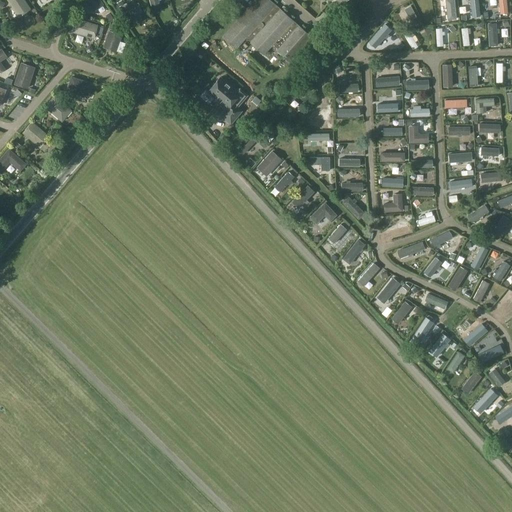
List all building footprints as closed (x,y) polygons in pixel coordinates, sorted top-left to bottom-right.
[(30,9),(23,0),(8,0),(19,16),(30,9)] [(104,5),(100,0),(84,0),(93,13),(104,5)] [(149,0),(146,1),(153,20),(160,17),(153,0),(149,0)] [(272,0),(255,0),(222,37),(236,49),(241,45),(245,48),(250,43),(264,55),(272,47),(290,63),(314,36),(277,4),(272,0)] [(348,0),(329,0),(339,10),(348,0)] [(445,0),(447,20),(456,19),(453,0),(445,0)] [(498,3),(499,23),(507,23),(506,3),(498,3)] [(131,10),(124,12),(132,32),(139,29),(131,10)] [(403,18),(410,34),(420,30),(412,14),(403,18)] [(97,26),(76,19),(72,32),(93,38),(97,26)] [(498,30),(496,30),(496,24),(488,24),(489,46),(497,46),(496,33),(498,33),(498,30)] [(121,36),(109,31),(103,47),(116,51),(121,36)] [(469,36),(462,37),(463,55),(470,54),(469,36)] [(437,56),(444,55),(443,37),(436,38),(437,56)] [(27,88),(34,68),(22,64),(15,84),(27,88)] [(496,72),(497,92),(504,91),(503,71),(496,72)] [(71,77),(67,90),(87,96),(91,84),(71,77)] [(226,109),(221,115),(231,123),(241,111),(237,107),(247,95),(240,89),(237,92),(220,77),(208,92),(219,102),(220,104),(226,109)] [(481,90),(481,77),(469,77),(469,91),(481,90)] [(300,80),(285,96),(291,102),(306,85),(300,80)] [(428,82),(406,82),(406,91),(428,90),(428,82)] [(54,97),(46,107),(62,121),(71,110),(54,97)] [(493,98),(475,100),(476,113),(483,113),(483,106),(493,105),(493,98)] [(322,108),(309,123),(316,128),(328,113),(322,108)] [(457,116),(467,116),(467,108),(445,109),(445,117),(451,117),(451,123),(457,123),(457,116)] [(32,123),(23,133),(40,147),(48,136),(32,123)] [(427,134),(417,135),(417,126),(409,126),(409,143),(427,142),(427,134)] [(222,137),(226,141),(235,132),(231,128),(222,137)] [(383,138),(384,151),(402,149),(401,136),(383,138)] [(254,142),(238,155),(243,162),(259,148),(254,142)] [(307,152),(327,151),(327,142),(307,142),(307,152)] [(339,142),(339,150),(357,149),(357,142),(339,142)] [(0,159),(0,167),(2,169),(9,161),(20,170),(25,164),(9,149),(0,159)] [(266,176),(281,160),(272,151),(257,168),(266,176)] [(380,152),(380,161),(401,161),(401,152),(380,152)] [(320,166),(320,170),(329,170),(329,156),(310,156),(310,166),(320,166)] [(432,160),(423,160),(423,158),(420,158),(420,160),(411,160),(411,168),(432,168),(432,160)] [(2,179),(12,184),(17,176),(6,170),(2,179)] [(288,180),(274,193),(281,201),(295,188),(288,180)] [(342,191),(363,191),(363,183),(342,183),(342,191)] [(291,202),(298,209),(314,192),(307,185),(291,202)] [(384,212),(402,211),(401,194),(393,194),(393,203),(384,204),(384,212)] [(310,217),(316,223),(324,215),(330,220),(336,215),(325,203),(310,217)] [(500,216),(511,212),(511,203),(498,209),(500,216)] [(472,231),(489,223),(485,214),(468,223),(472,231)] [(505,226),(509,220),(503,216),(492,233),(498,237),(503,229),(505,230),(507,227),(505,226)] [(336,258),(353,242),(342,231),(326,246),(336,258)] [(439,244),(452,238),(449,231),(431,240),(434,247),(436,246),(437,248),(441,246),(439,244)] [(349,264),(365,244),(358,239),(343,259),(349,264)] [(441,261),(435,256),(423,270),(430,275),(441,261)] [(480,256),(474,274),(480,276),(486,258),(480,256)] [(499,281),(509,266),(503,261),(497,270),(495,269),(493,272),(495,273),(493,277),(499,281)] [(369,272),(359,290),(366,294),(376,276),(369,272)] [(392,278),(377,298),(384,304),(400,284),(392,278)] [(479,301),(489,282),(482,279),(472,298),(479,301)] [(511,305),(507,301),(500,309),(498,307),(491,314),(499,321),(511,308),(511,305)] [(398,323),(411,307),(405,302),(391,318),(398,323)] [(432,319),(439,307),(434,303),(426,316),(432,319)] [(446,307),(438,316),(446,323),(454,314),(446,307)] [(455,335),(465,321),(460,317),(450,331),(455,335)] [(425,319),(412,339),(418,343),(431,323),(425,319)] [(471,343),(484,332),(480,327),(467,338),(471,343)] [(436,356),(449,336),(443,332),(430,352),(436,356)] [(480,361),(502,351),(498,343),(476,354),(480,361)] [(453,373),(465,356),(458,351),(446,368),(453,373)] [(498,386),(504,382),(494,369),(489,373),(498,386)] [(462,388),(468,393),(481,376),(475,371),(462,388)] [(482,410),(494,396),(488,391),(476,405),(482,410)] [(511,414),(511,405),(496,417),(500,423),(511,414)] [(4,470),(10,478),(32,461),(26,454),(4,470)] [(0,491),(8,483),(3,477),(0,479),(0,491)]
